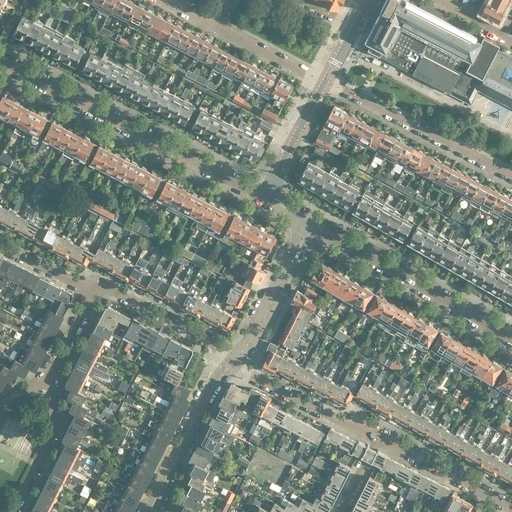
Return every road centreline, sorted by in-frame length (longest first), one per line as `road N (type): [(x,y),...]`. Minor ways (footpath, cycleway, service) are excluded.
road 1 (residential): [(264,197),(0,59)]
road 2 (residential): [(511,339),(312,225)]
road 3 (residential): [(326,84),(511,177)]
road 4 (tertiary): [(149,511),(215,383),(233,365)]
road 5 (residential): [(233,365),(378,437)]
road 6 (tertiary): [(233,365),(312,225)]
road 7 (residential): [(233,365),(200,338),(97,285)]
road 8 (residential): [(378,437),(511,507)]
road 9 (residential): [(16,511),(55,425),(50,375)]
road 10 (tertiary): [(264,197),(326,84)]
road 11 (residential): [(217,26),(326,84)]
